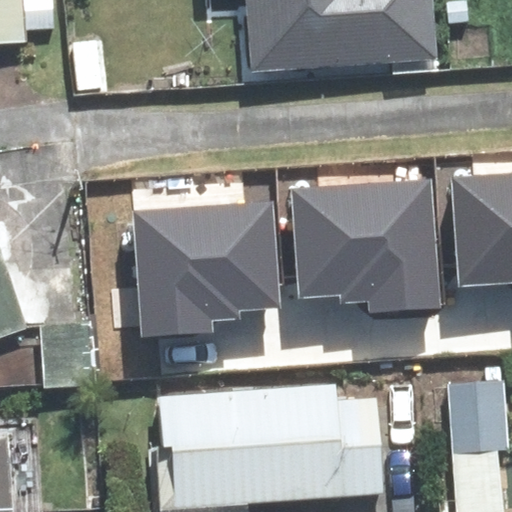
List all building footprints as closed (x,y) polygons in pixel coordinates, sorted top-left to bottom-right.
[(0,0),(0,53),(22,53),(21,36),(53,35),(51,0),(0,0)] [(237,0),(238,68),(426,68),(425,0),(237,0)] [(511,175),(454,178),(459,285),(511,282),(511,175)] [(430,182),(292,193),(300,296),(340,293),(341,303),(365,301),(366,314),(440,308),(430,182)] [(273,199),(131,209),(139,336),(213,331),(212,322),(240,320),(237,311),(281,308),(273,199)] [(0,340),(23,332),(0,269),(0,340)] [(502,511),(501,386),(446,387),(446,511),(502,511)] [(372,389),(150,402),(156,511),(173,511),(379,500),(372,389)] [(0,511),(41,511),(38,427),(0,428),(0,511)]
